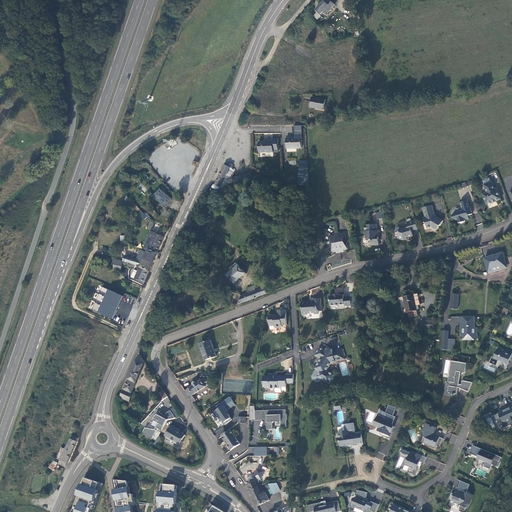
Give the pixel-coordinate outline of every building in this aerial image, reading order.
[(327,14),(335,5),(330,0),(327,3),(326,2),(324,1),(316,10),(321,15),(324,12),(327,14)] [(324,110),(326,100),(312,97),(310,107),(324,110)] [(302,148),(301,138),(303,138),(302,132),(294,132),(295,138),(286,138),(287,149),(302,148)] [(278,149),(278,139),(273,139),(273,141),(259,142),(259,153),(274,152),(273,149),(278,149)] [(309,185),(308,166),(305,166),(305,161),(299,161),(299,167),(298,185),(309,185)] [(229,184),(234,173),(229,171),(231,168),(232,168),(233,165),(228,163),(227,166),(224,165),(215,185),(223,189),(229,184)] [(501,199),(497,189),(495,189),(492,182),(491,182),(489,178),(483,180),(484,185),(487,192),(483,194),(487,205),(491,203),(491,204),(497,202),(497,201),(501,199)] [(140,209),(127,196),(125,202),(138,212),(140,209)] [(469,219),(467,216),(473,214),(471,207),(470,208),(468,200),(460,202),(463,210),(456,212),(453,217),(453,218),(458,221),(459,223),(460,223),(462,224),(464,224),(464,222),(465,222),(465,220),(469,219)] [(443,221),(434,215),(435,214),(432,205),(423,208),(425,217),(423,217),(425,223),(426,222),(428,228),(432,227),(437,230),(440,225),(440,226),(443,221)] [(143,220),(146,218),(142,210),(138,213),(143,220)] [(413,236),(411,231),(418,229),(415,220),(412,221),(411,219),(407,220),(407,223),(408,228),(404,228),(397,227),(395,232),(399,233),(398,238),(404,240),(407,240),(407,238),(413,236)] [(379,245),(378,231),(377,224),(365,225),(365,231),(365,235),(366,236),(366,239),(368,241),(371,240),(371,245),(379,245)] [(157,252),(164,237),(151,231),(145,245),(150,247),(149,249),(157,252)] [(348,249),(345,233),(341,234),(340,234),(339,232),(335,233),(336,235),(335,235),(329,236),(332,252),(337,251),(339,251),(339,253),(343,252),(343,250),(344,250),(348,249)] [(153,263),(157,252),(149,249),(150,247),(145,245),(143,251),(147,253),(145,259),(153,263)] [(149,271),(153,263),(145,259),(147,253),(143,251),(142,250),(137,260),(124,258),(124,261),(128,262),(131,263),(134,264),(136,265),(141,267),(149,271)] [(507,268),(503,253),(485,258),(489,273),(507,268)] [(122,270),(123,261),(121,261),(114,259),(112,268),(122,270)] [(235,284),(246,273),(243,270),(244,269),(243,268),(242,269),(237,263),(232,267),(234,269),(232,271),(228,275),(235,284)] [(144,283),(149,271),(141,267),(139,272),(135,270),(131,277),(135,279),(144,283)] [(241,303),(267,293),(264,287),(256,290),(254,285),(247,288),(249,293),(241,296),(240,300),(241,301),(241,303)] [(122,296),(107,289),(96,312),(111,319),(122,296)] [(457,309),(459,294),(451,293),(449,308),(457,309)] [(352,306),(351,296),(344,297),(344,295),(339,295),(339,294),(334,295),(330,296),(331,306),(345,305),(345,307),(352,306)] [(420,305),(418,294),(404,297),(408,317),(418,315),(417,310),(416,306),(418,305),(420,305)] [(322,311),(321,299),(314,299),(314,303),(310,303),(310,301),(302,302),(303,315),(308,314),(309,313),(313,313),(315,314),(319,314),(318,311),(322,311)] [(287,325),(286,310),(278,310),(279,315),(275,315),(274,315),(269,315),(270,326),(275,326),(275,327),(276,328),(281,328),(282,326),(282,325),(287,325)] [(475,328),(475,317),(461,317),(461,329),(463,328),(463,334),(463,339),(477,339),(477,334),(475,334),(475,328)] [(455,351),(455,339),(448,339),(449,331),(443,331),(442,350),(455,351)] [(216,356),(211,340),(201,344),(206,360),(216,356)] [(327,371),(332,363),(345,359),(342,349),(333,351),(333,350),(327,347),(326,350),(320,347),(315,355),(321,359),(315,369),(316,369),(312,376),(313,380),(317,382),(321,381),(322,379),(329,384),(334,375),(327,371)] [(511,360),(511,354),(511,355),(503,352),(503,350),(498,348),(494,359),(492,358),(490,363),(497,366),(499,361),(508,365),(510,360),(511,360)] [(131,393),(145,362),(140,354),(139,354),(120,397),(129,402),(133,393),(131,393)] [(459,384),(461,372),(465,373),(467,363),(452,361),(448,382),(450,382),(448,392),(453,393),(455,394),(455,393),(457,393),(458,387),(468,391),(472,382),(462,381),(462,385),(459,384)] [(384,381),(385,365),(382,365),(381,367),(376,367),(375,380),(384,381)] [(210,385),(209,383),(211,382),(209,377),(212,377),(212,373),(201,373),(202,380),(197,383),(196,382),(195,382),(194,384),(194,385),(185,391),(190,398),(193,403),(196,401),(193,395),(206,387),(210,385)] [(249,384),(249,388),(244,388),(229,386),(230,373),(222,373),(221,394),(223,394),(251,395),(251,396),(252,385),(249,384)] [(294,382),(294,374),(286,374),(286,376),(279,376),(278,376),(274,376),(274,374),(269,374),(269,376),(264,376),(264,387),(270,387),(270,388),(271,389),(274,389),(275,388),(282,388),(282,387),(287,387),(287,383),(287,382),(294,382)] [(168,396),(163,390),(157,395),(162,401),(168,396)] [(236,405),(230,397),(216,406),(219,410),(214,413),(224,426),(233,420),(227,411),(236,405)] [(511,404),(506,408),(506,409),(504,411),(494,415),(497,421),(501,419),(503,423),(502,424),(504,428),(511,425),(511,404)] [(176,418),(171,410),(166,413),(165,416),(164,418),(162,417),(163,415),(159,412),(153,420),(158,423),(155,430),(145,428),(142,434),(152,439),(157,430),(158,430),(159,429),(162,430),(168,420),(176,418)] [(286,414),(286,410),(256,411),(256,420),(265,420),(265,423),(267,423),(267,430),(273,429),(273,423),(274,422),(281,422),(281,427),(287,427),(286,420),(287,420),(287,414),(286,414)] [(396,416),(380,410),(376,421),(379,422),(378,427),(379,427),(377,431),(381,433),(381,434),(386,436),(386,437),(389,439),(394,427),(390,425),(391,423),(392,423),(393,423),(396,416)] [(366,423),(372,425),(375,413),(369,412),(366,423)] [(489,414),(484,416),(490,429),(495,427),(489,414)] [(358,444),(356,435),(356,432),(355,433),(354,423),(344,424),(346,431),(339,432),(341,446),(342,446),(342,448),(348,447),(348,445),(351,445),(351,446),(358,445),(358,444)] [(443,439),(433,434),(436,428),(425,423),(422,431),(425,432),(423,436),(424,437),(426,438),(424,443),(429,445),(430,447),(435,449),(436,445),(440,447),(443,439)] [(185,435),(179,431),(176,430),(177,428),(171,425),(165,436),(166,436),(170,438),(170,440),(174,442),(175,442),(180,445),(180,444),(182,443),(183,442),(183,440),(185,435)] [(240,444),(231,430),(231,429),(222,435),(222,436),(231,450),(240,444)] [(67,463),(78,438),(72,436),(66,448),(65,448),(65,449),(60,460),(59,464),(62,465),(63,462),(67,463)] [(160,447),(165,439),(159,436),(155,444),(160,447)] [(501,457),(473,445),(470,453),(478,457),(477,458),(485,462),(491,464),(497,467),(501,457)] [(268,456),(267,447),(255,448),(255,456),(268,456)] [(416,475),(419,467),(418,466),(420,462),(422,462),(424,463),(427,457),(425,456),(419,454),(418,454),(417,455),(416,458),(411,456),(409,455),(405,465),(410,467),(408,472),(416,475)] [(51,460),(49,468),(54,470),(57,462),(51,460)] [(265,491),(262,485),(261,482),(259,483),(259,482),(260,479),(261,480),(264,471),(258,469),(257,471),(256,474),(256,477),(256,478),(256,479),(255,480),(255,479),(248,482),(250,487),(254,498),(255,498),(261,494),(261,492),(265,491)] [(92,511),(103,484),(84,477),(72,511),(92,511)] [(127,481),(119,480),(120,488),(115,489),(118,511),(133,511),(132,505),(135,505),(133,494),(130,494),(129,487),(128,487),(127,481)] [(470,504),(474,495),(467,492),(470,485),(461,481),(458,489),(459,489),(460,490),(459,493),(458,492),(456,491),(454,494),(452,493),(449,499),(454,501),(453,502),(461,505),(459,508),(465,510),(468,503),(470,504)] [(281,491),(277,483),(269,484),(271,489),(274,494),(281,491)] [(177,492),(178,485),(161,484),(158,511),(175,511),(176,504),(177,504),(178,493),(177,492)] [(269,500),(265,490),(265,491),(261,492),(261,494),(255,498),(254,498),(258,506),(266,502),(269,500)] [(367,504),(368,503),(364,501),(364,500),(365,498),(366,498),(367,492),(358,490),(357,496),(356,498),(355,497),(353,503),(351,502),(349,506),(355,509),(356,508),(356,507),(364,510),(364,511),(363,511),(371,511),(372,511),(373,511),(375,511),(379,505),(371,501),(371,503),(370,505),(367,504)] [(336,511),(341,511),(340,508),(336,509),(334,501),(327,503),(326,503),(327,505),(325,505),(324,503),(321,504),(321,502),(307,506),(308,511),(310,511),(316,511),(336,511)]
